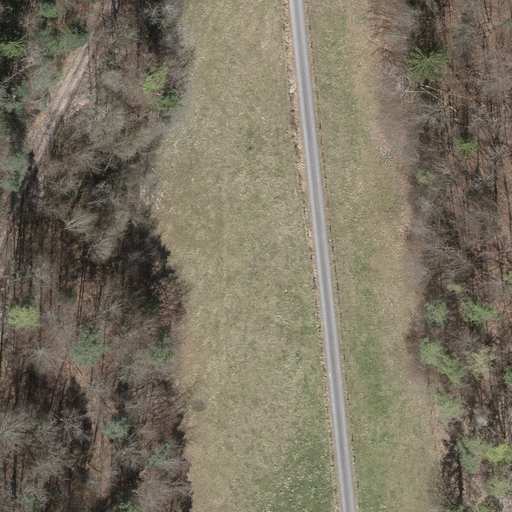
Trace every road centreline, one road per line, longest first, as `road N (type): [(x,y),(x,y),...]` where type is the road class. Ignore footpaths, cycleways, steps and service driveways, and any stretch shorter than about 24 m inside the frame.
road 1 (track): [(349,511),(298,0)]
road 2 (track): [(0,256),(115,0)]
